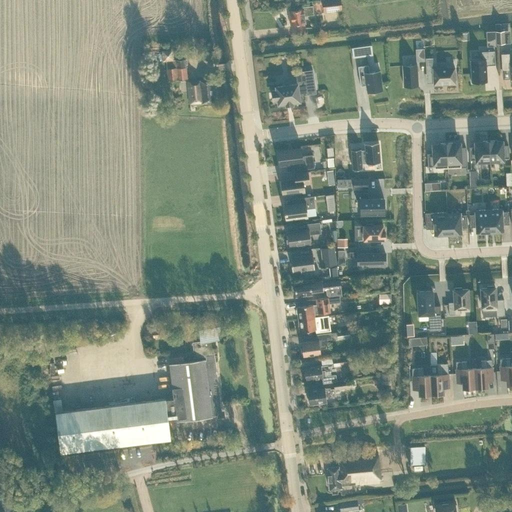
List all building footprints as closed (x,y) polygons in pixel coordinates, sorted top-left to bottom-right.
[(321,0),(323,12),(341,10),(340,0),(321,0)] [(312,6),(302,7),(296,8),(297,10),(289,11),(290,25),(305,23),(304,16),(313,15),(312,6)] [(487,46),(496,46),(495,31),(486,32),(487,46)] [(505,43),(504,31),(495,31),(496,44),(505,43)] [(365,46),(351,48),(353,58),(367,56),(365,46)] [(168,80),(187,79),(185,59),(173,60),(172,49),(161,50),(162,61),(166,60),(168,80)] [(423,49),(416,50),(416,61),(424,61),(423,49)] [(482,60),(470,60),(471,83),(487,82),(486,65),(495,65),(494,51),(481,52),(482,60)] [(509,54),(501,54),(502,70),(510,69),(510,79),(510,80),(511,80),(511,64),(509,65),(509,54)] [(455,84),(455,68),(434,69),(433,69),(432,58),(427,58),(425,58),(426,74),(433,74),(433,83),(434,85),(435,85),(455,84)] [(367,92),(382,90),(379,71),(369,72),(368,65),(357,66),(360,86),(366,85),(367,92)] [(403,86),(418,86),(416,65),(402,66),(403,86)] [(299,95),(311,94),(315,93),(312,70),(302,72),(303,80),(297,81),(297,84),(276,87),(276,89),(271,90),(272,92),(271,92),(272,100),(273,100),(273,102),(278,102),(278,104),(285,103),(286,106),(292,105),(292,102),(300,101),(299,95)] [(189,103),(214,102),(212,79),(187,82),(189,103)] [(476,164),(489,163),(488,141),(488,139),(480,140),(480,141),(473,141),(473,147),(469,148),(470,160),(476,160),(476,164)] [(488,139),(488,141),(489,163),(502,162),(502,158),(508,158),(508,146),(503,146),(503,140),(496,140),(496,139),(488,139)] [(447,168),(466,167),(465,148),(461,148),(461,142),(454,142),(454,141),(446,142),(446,143),(447,168)] [(361,148),(351,149),(352,169),(361,168),(361,164),(380,162),(378,142),(364,143),(364,149),(361,149),(361,148)] [(434,169),(447,168),(446,143),(446,142),(437,142),(437,143),(431,144),(431,154),(427,154),(428,166),(434,166),(434,169)] [(286,171),(314,168),(312,155),(302,156),(301,149),(277,152),(279,166),(286,165),(286,171)] [(341,150),(335,150),(336,169),(342,169),(342,161),(346,161),(346,151),(341,151),(341,150)] [(309,183),(307,172),(294,173),(295,179),(281,181),(282,195),(304,192),(303,184),(309,183)] [(367,189),(367,178),(352,179),(353,187),(353,189),(367,189)] [(384,213),(383,198),(367,199),(367,193),(355,193),(355,199),(360,199),(360,214),(384,213)] [(315,208),(313,196),(295,198),(295,199),(296,204),(284,206),(285,220),(307,217),(306,209),(315,208)] [(501,209),(488,210),(489,231),(502,231),(502,224),(508,224),(507,212),(501,212),(501,209)] [(474,215),(469,215),(470,227),(475,227),(476,227),(476,232),(489,231),(488,210),(475,210),(475,211),(475,215),(474,215)] [(446,212),(425,213),(425,229),(433,229),(434,229),(434,234),(447,234),(446,212)] [(447,212),(446,212),(447,234),(461,233),(460,227),(461,227),(466,227),(466,215),(460,215),(460,214),(447,214),(447,213),(447,212)] [(321,233),(319,222),(306,224),(307,230),(287,232),(288,240),(287,240),(287,246),(289,246),(289,247),(311,244),(309,235),(321,233)] [(358,240),(358,246),(370,246),(370,240),(384,239),(384,231),(382,231),(382,225),(373,225),(373,224),(366,224),(366,226),(361,226),(361,240),(358,240)] [(347,247),(347,238),(337,239),(337,247),(347,247)] [(322,248),(324,266),(336,265),(334,247),(322,248)] [(385,253),(357,253),(357,251),(349,252),(349,258),(357,258),(357,265),(385,265),(385,253)] [(290,257),(292,272),(314,269),(312,255),(290,257)] [(334,288),(333,282),(322,284),(321,281),(294,284),(295,297),(311,295),(311,292),(325,290),(326,298),(338,296),(341,296),(340,288),(334,288)] [(503,300),(502,300),(495,300),(495,287),(494,287),(493,285),(486,286),(487,288),(481,288),(481,299),(480,299),(480,306),(482,306),(482,310),(496,310),(496,316),(504,316),(503,300)] [(454,289),(453,290),(454,302),(448,303),(449,315),(460,314),(459,308),(468,308),(467,289),(461,289),(461,287),(454,288),(454,289)] [(432,291),(417,292),(418,315),(418,321),(429,321),(429,330),(441,330),(440,306),(432,306),(432,291)] [(339,302),(338,296),(326,298),(316,299),(316,305),(312,305),(296,307),(298,319),(314,317),(313,314),(317,314),(329,312),(328,304),(339,302)] [(298,319),(299,332),(315,330),(315,333),(330,331),(328,315),(314,317),(298,319)] [(469,331),(478,330),(477,318),(469,319),(469,331)] [(169,356),(169,358),(170,364),(169,364),(173,399),(165,400),(165,398),(55,414),(60,454),(170,439),(168,420),(176,419),(176,421),(211,416),(221,415),(212,340),(221,339),(220,326),(198,329),(200,341),(192,342),(194,357),(205,356),(206,360),(204,360),(183,362),(182,354),(169,356)] [(349,338),(349,330),(336,332),(337,340),(349,338)] [(326,339),(331,339),(330,333),(316,334),(316,341),(301,343),(303,357),(320,354),(319,346),(327,345),(326,339)] [(334,367),(351,365),(349,356),(333,358),(334,367)] [(500,365),(499,365),(500,373),(500,380),(506,380),(506,386),(511,385),(511,357),(499,359),(500,365)] [(492,367),(491,360),(480,360),(481,367),(473,368),(474,388),(488,387),(487,382),(493,381),(492,367)] [(473,368),(467,368),(466,361),(455,362),(456,369),(455,369),(456,383),(461,383),(462,389),(474,388),(473,368)] [(430,364),(429,364),(430,375),(431,394),(436,394),(436,396),(442,395),(442,394),(443,394),(443,388),(449,388),(448,378),(447,363),(436,364),(430,364)] [(324,372),(330,371),(329,364),(321,366),(321,365),(304,367),(306,380),(322,378),(322,383),(336,381),(335,375),(325,376),(324,372)] [(422,368),(412,368),(412,380),(413,390),(419,390),(419,395),(420,395),(420,397),(426,396),(426,395),(431,394),(430,375),(423,375),(422,368)] [(390,385),(389,375),(380,376),(381,386),(390,385)] [(334,389),(350,387),(349,380),(333,382),(334,389)] [(325,395),(330,394),(330,387),(324,388),(307,390),(309,404),(326,402),(325,395)] [(426,461),(426,443),(411,443),(411,461),(426,461)] [(341,485),(380,482),(377,453),(338,456),(339,466),(327,467),(327,468),(329,489),(328,489),(329,489),(341,488),(341,485)] [(363,503),(363,499),(338,502),(339,511),(340,511),(358,510),(358,503),(363,503)] [(455,511),(454,500),(434,503),(434,511),(455,511)] [(397,511),(406,511),(404,502),(396,503),(397,511)]
